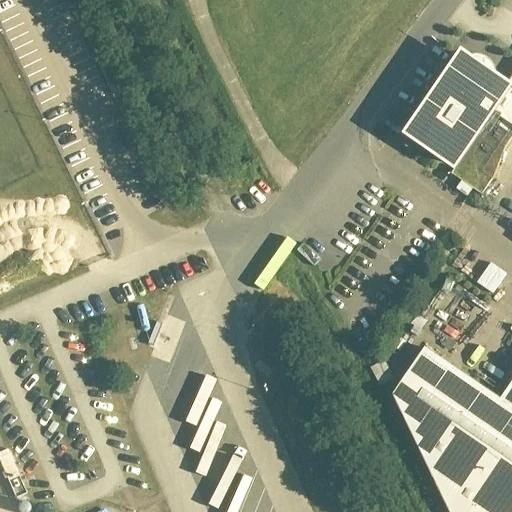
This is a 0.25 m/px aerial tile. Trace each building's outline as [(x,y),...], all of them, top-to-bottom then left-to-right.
[(504,83),(451,48),(392,135),(447,172),(488,112),(485,111),(504,83)] [(511,71),(504,83),(485,111),(488,112),(511,128),(511,71)] [(475,285),(496,298),(509,277),(487,264),(475,285)] [(420,348),(387,396),(444,511),(511,511),(511,374),(495,399),(420,348)] [(160,408),(174,413),(193,355),(179,350),(160,408)] [(200,455),(215,407),(203,403),(188,451),(200,455)]
